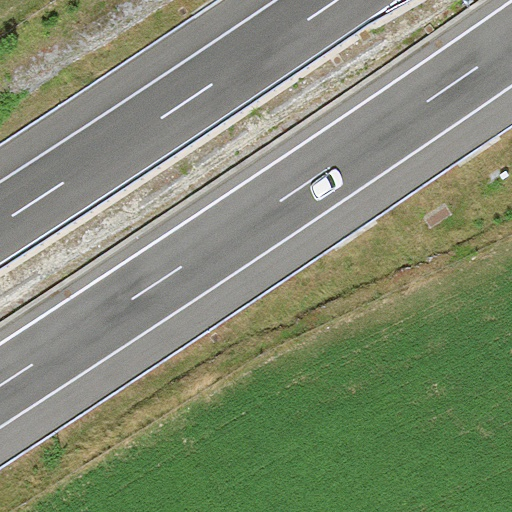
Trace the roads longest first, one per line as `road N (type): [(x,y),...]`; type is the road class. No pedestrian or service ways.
road 1 (motorway): [(0,388),(511,45)]
road 2 (motorway): [(335,0),(0,222)]
